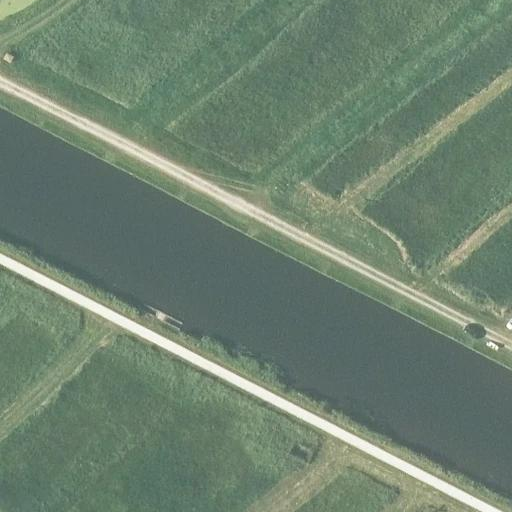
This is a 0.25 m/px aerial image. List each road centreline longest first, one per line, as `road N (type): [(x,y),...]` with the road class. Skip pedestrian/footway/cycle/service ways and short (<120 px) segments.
road 1 (unclassified): [(511,347),(0,83)]
road 2 (track): [(468,511),(0,270)]
